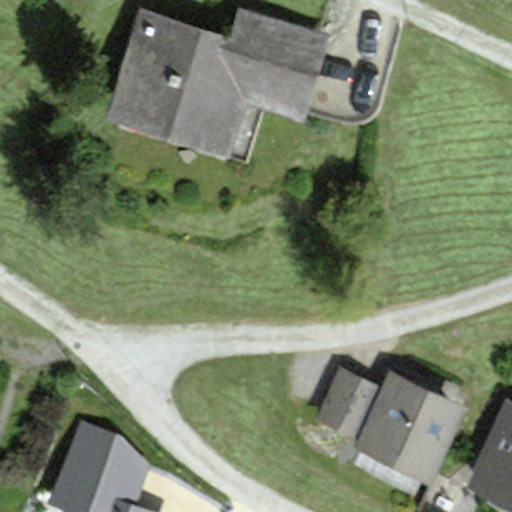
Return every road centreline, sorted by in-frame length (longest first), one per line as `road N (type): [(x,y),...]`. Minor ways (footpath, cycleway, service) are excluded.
road 1 (unclassified): [(291,511),(199,463),(136,368),(257,340),(395,330),(511,297)]
road 2 (unclassified): [(511,58),(385,0)]
